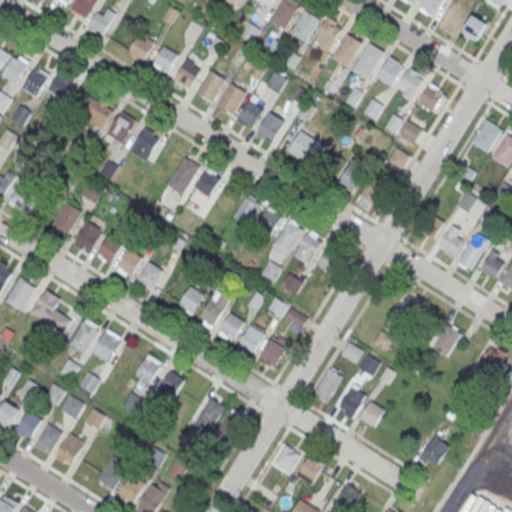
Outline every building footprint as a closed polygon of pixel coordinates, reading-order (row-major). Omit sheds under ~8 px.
[(87,19),(96,0),(76,0),(71,10),(87,19)] [(258,0),(271,8),(276,0),(258,0)] [(300,5),(289,0),(282,0),(271,21),(287,29),(300,5)] [(420,8),(425,0),(445,0),(434,17),(420,8)] [(440,21),(452,2),(466,11),(455,30),(440,21)] [(89,27),(105,35),(115,12),(107,8),(105,14),(97,10),(89,27)] [(294,29),(306,11),(320,20),(308,38),(294,29)] [(461,33),(473,15),(487,24),(476,42),(461,33)] [(315,39),(327,20),(341,29),(330,48),(315,39)] [(240,34),(248,21),(261,30),(253,43),(240,34)] [(145,62),(155,42),(138,33),(128,53),(145,62)] [(336,52),(348,34),(362,43),(350,61),(336,52)] [(353,70),(370,43),(385,52),(368,80),(353,70)] [(152,65),(168,74),(179,53),(164,45),(152,65)] [(30,63),(15,54),(2,75),(18,84),(30,63)] [(174,78),(191,88),(203,68),(187,58),(174,78)] [(378,77),(389,59),(404,68),(392,86),(378,77)] [(23,87),(37,96),(51,75),(36,66),(23,87)] [(396,91),(413,101),(426,78),(410,68),(396,91)] [(227,79),(211,69),(198,92),(214,101),(227,79)] [(266,85),(276,71),(288,79),(279,93),(266,85)] [(74,84),(58,74),(44,96),(60,106),(74,84)] [(247,92),(232,82),(218,104),(233,114),(247,92)] [(419,103),(431,84),(445,93),(434,112),(419,103)] [(0,110),(3,112),(12,98),(0,90),(0,110)] [(78,113),(104,127),(114,107),(89,94),(78,113)] [(364,112),(372,98),(384,106),(376,119),(364,112)] [(238,118),(254,128),(266,109),(249,99),(238,118)] [(11,117),(24,125),(32,111),(19,103),(11,117)] [(256,132),(272,143),(286,120),(270,110),(256,132)] [(401,119),(394,115),(387,126),(395,131),(401,119)] [(399,134),(416,143),(424,130),(407,120),(399,134)] [(473,142),(487,120),(502,130),(488,152),(473,142)] [(161,137),(146,127),(131,150),(147,160),(161,137)] [(0,139),(0,143),(11,150),(20,136),(7,128),(0,139)] [(325,143),(300,129),(288,150),(313,164),(325,143)] [(494,157),(508,134),(511,136),(511,161),(509,166),(494,157)] [(402,169),(411,155),(397,146),(388,160),(402,169)] [(168,184),(183,194),(202,166),(187,155),(168,184)] [(352,192),(369,169),(355,159),(338,182),(352,192)] [(212,197),(224,177),(207,167),(195,187),(212,197)] [(5,176),(0,173),(0,195),(5,198),(17,175),(8,170),(5,176)] [(356,203),(374,214),(390,186),(372,176),(356,203)] [(8,202),(24,212),(35,195),(20,184),(8,202)] [(249,225),(264,204),(248,193),(233,215),(249,225)] [(82,210),(67,201),(52,226),(67,235),(82,210)] [(285,215),(269,205),(255,229),(271,238),(285,215)] [(194,230),(203,215),(191,208),(181,222),(194,230)] [(305,230),(289,219),(272,245),(288,255),(305,230)] [(75,244),(91,253),(103,229),(87,220),(75,244)] [(441,226),(428,221),(424,234),(437,238),(441,226)] [(438,247),(453,257),(468,235),(453,225),(438,247)] [(323,237),(308,230),(296,257),(311,264),(323,237)] [(492,241),(478,231),(458,261),(472,270),(492,241)] [(97,256),(113,263),(122,244),(106,236),(97,256)] [(318,265),(334,273),(344,254),(328,246),(318,265)] [(143,257),(128,248),(116,269),(132,278),(143,257)] [(495,278),(507,262),(493,252),(481,268),(495,278)] [(165,268),(150,259),(137,282),(152,291),(165,268)] [(264,272),(274,280),(283,269),(272,261),(264,272)] [(0,291),(13,271),(0,262),(0,291)] [(511,287),(501,281),(511,264),(511,287)] [(297,293),(303,281),(289,273),(282,284),(297,293)] [(8,296),(22,306),(36,286),(21,276),(8,296)] [(194,314),(207,293),(192,283),(179,304),(194,314)] [(232,297),(215,288),(200,318),(217,327),(232,297)] [(32,310),(47,320),(60,300),(45,290),(32,310)] [(269,307),(281,315),(288,305),(277,296),(269,307)] [(303,326),(309,317),(292,307),(286,316),(303,326)] [(246,320),(230,312),(220,332),(235,341),(246,320)] [(71,340),(85,349),(98,329),(84,320),(71,340)] [(464,333),(447,321),(431,345),(447,356),(464,333)] [(239,347),(255,355),(266,330),(250,322),(239,347)] [(391,350),(397,334),(380,328),(374,344),(391,350)] [(93,351),(107,360),(121,340),(106,331),(93,351)] [(260,358),(277,368),(291,343),(275,333),(260,358)] [(342,353),(356,362),(363,350),(349,342),(342,353)] [(478,366),(494,376),(508,353),(492,343),(478,366)] [(381,362),(368,353),(360,367),(373,375),(381,362)] [(136,374),(150,383),(163,363),(149,354),(136,374)] [(82,365),(69,357),(60,371),(73,379),(82,365)] [(313,395),(328,403),(344,375),(330,367),(313,395)] [(175,396),(185,378),(170,370),(160,388),(175,396)] [(101,380),(89,371),(81,383),(93,391),(101,380)] [(66,390),(54,382),(45,396),(57,404),(66,390)] [(337,408),(353,419),(370,394),(354,383),(337,408)] [(86,403),(70,394),(61,409),(77,418),(86,403)] [(226,406),(210,397),(195,424),(211,433),(226,406)] [(0,408),(0,423),(7,428),(20,408),(6,399),(0,408)] [(387,409),(370,400),(359,419),(376,428),(387,409)] [(107,414),(93,407),(86,420),(99,427),(107,414)] [(233,446),(249,421),(232,410),(216,435),(233,446)] [(15,430),(30,440),(43,420),(29,411),(15,430)] [(36,443),(50,453),(63,433),(49,423),(36,443)] [(55,456),(71,466),(86,442),(70,431),(55,456)] [(421,456),(435,467),(453,443),(439,432),(421,456)] [(290,471),(302,453),(287,443),(275,462),(290,471)] [(297,474),(312,484),(325,465),(310,454),(297,474)] [(97,482),(112,492),(129,466),(113,456),(97,482)] [(364,491),(347,481),(336,502),(353,511),(364,491)] [(138,506),(147,511),(156,511),(172,489),(160,482),(157,487),(152,484),(138,506)] [(0,501),(0,511),(14,511),(20,503),(5,494),(0,501)] [(292,511),(318,511),(320,510),(301,499),(292,511)] [(40,511),(27,503),(21,511),(40,511)]
